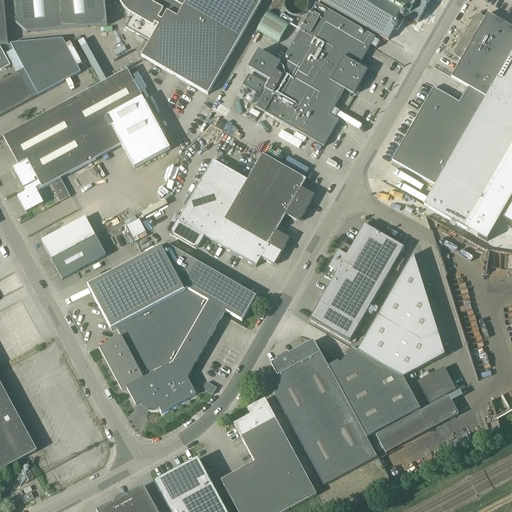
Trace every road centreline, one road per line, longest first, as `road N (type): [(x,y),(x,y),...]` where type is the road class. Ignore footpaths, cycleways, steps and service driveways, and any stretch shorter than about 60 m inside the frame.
road 1 (unclassified): [(456,0),(224,402),(198,428),(134,463)]
road 2 (unclassified): [(134,463),(0,215)]
road 3 (unknown): [(285,298),(172,230),(171,208),(199,159),(214,152),(234,161)]
road 4 (unknown): [(256,54),(236,102),(242,119),(347,192)]
road 5 (unknown): [(6,226),(43,218),(105,183),(140,188),(170,175)]
road 6 (unknown): [(115,0),(162,111)]
